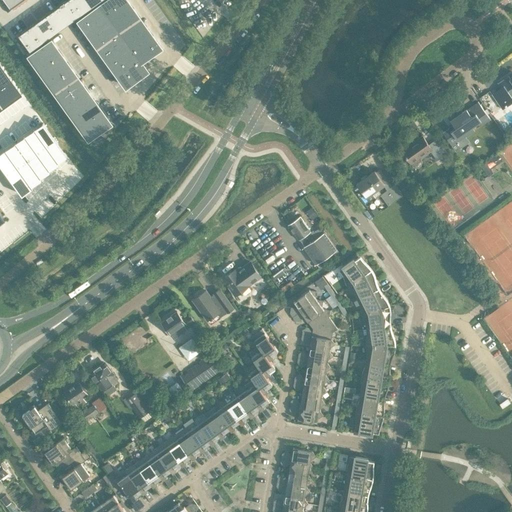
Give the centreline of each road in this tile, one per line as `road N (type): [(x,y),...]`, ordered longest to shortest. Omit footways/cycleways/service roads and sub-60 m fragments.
road 1 (unclassified): [(0,400),(322,168)]
road 2 (unclassified): [(3,281),(90,204),(260,0)]
road 3 (secondary): [(245,101),(190,197),(164,225),(61,300),(0,324)]
road 4 (residential): [(396,449),(419,308),(322,168)]
road 5 (secondary): [(85,298),(192,215),(253,119)]
road 6 (unclassified): [(470,27),(445,25),(414,50),(389,119)]
road 7 (unclassified): [(389,119),(474,52),(470,27)]
road 8 (unknown): [(74,219),(0,117)]
road 9 (residential): [(280,429),(296,331),(282,313)]
road 10 (secondary): [(0,382),(85,298)]
